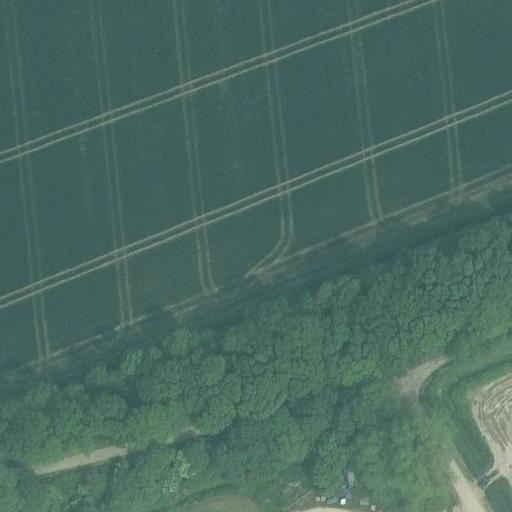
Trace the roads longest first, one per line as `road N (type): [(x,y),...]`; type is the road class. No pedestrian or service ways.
road 1 (unclassified): [(478,511),(409,394),(391,383),(0,478)]
road 2 (track): [(409,394),(415,373),(511,326)]
